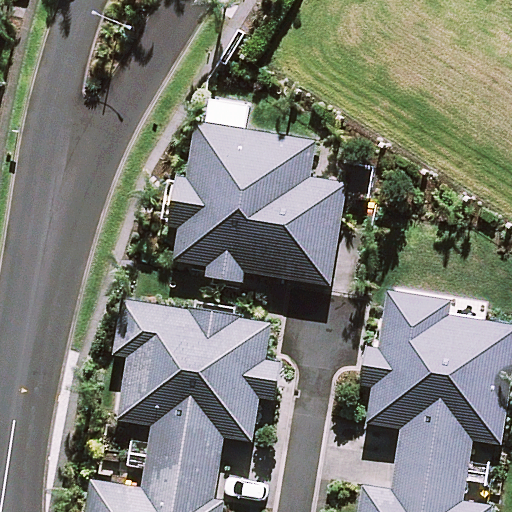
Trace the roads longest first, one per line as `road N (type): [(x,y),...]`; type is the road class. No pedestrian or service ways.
road 1 (residential): [(0,491),(63,164)]
road 2 (residential): [(185,0),(63,164)]
road 3 (residential): [(332,328),(303,511)]
road 4 (residential): [(63,164),(62,91),(85,0)]
